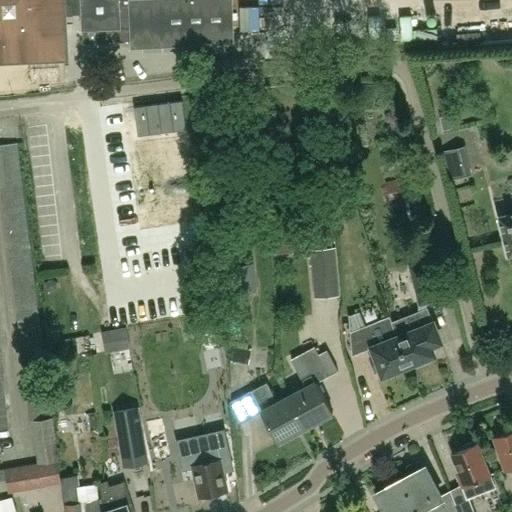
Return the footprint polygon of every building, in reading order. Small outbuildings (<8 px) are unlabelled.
[(0,0),(0,58),(63,55),(62,16),(73,15),(82,15),(83,29),(104,28),(105,41),(132,40),(132,47),(234,43),(232,0),(0,0)] [(403,60),(410,58),(408,51),(401,53),(403,60)] [(183,100),(134,106),(138,135),(186,129),(183,100)] [(32,421),(38,463),(59,460),(53,418),(52,418),(18,143),(0,144),(0,180),(31,421),(32,421)] [(444,152),(451,179),(462,176),(459,165),(467,163),(463,147),(444,152)] [(201,188),(162,192),(164,212),(204,208),(201,188)] [(511,212),(500,216),(510,255),(511,253),(511,212)] [(275,253),(296,252),(295,236),(273,238),(275,253)] [(313,278),(337,276),(335,248),(311,250),(313,278)] [(431,260),(409,267),(409,268),(409,267),(420,305),(442,299),(431,260)] [(235,294),(255,291),(251,264),(231,266),(235,294)] [(393,293),(402,314),(420,306),(411,285),(393,293)] [(434,355),(431,346),(441,342),(433,322),(433,323),(427,309),(392,323),(397,337),(398,337),(410,367),(424,361),(425,359),(434,355)] [(410,367),(398,337),(397,337),(392,323),(389,316),(350,331),(352,356),(372,348),(375,356),(369,358),(375,372),(381,370),(383,375),(393,371),(396,372),(410,367)] [(126,328),(102,332),(106,352),(130,348),(126,328)] [(306,387),(289,397),(305,428),(333,413),(316,382),(338,371),(327,351),(319,355),(315,347),(291,360),(306,387)] [(305,428),(289,397),(278,402),(268,383),(240,397),(251,417),(262,411),(279,442),(305,428)] [(117,411),(126,466),(144,463),(135,408),(117,411)] [(225,429),(178,440),(184,468),(194,466),(200,496),(228,490),(224,471),(234,469),(225,429)] [(511,431),(494,437),(505,470),(511,467),(511,431)] [(474,511),(469,497),(479,493),(495,486),(478,443),(475,444),(474,441),(462,446),(464,449),(452,454),(460,473),(457,474),(462,486),(451,491),(460,511),(474,511)] [(9,491),(40,485),(36,466),(6,471),(9,491)] [(418,510),(418,511),(460,511),(451,491),(441,496),(425,467),(401,480),(418,510)] [(78,475),(62,477),(65,511),(89,511),(90,511),(102,508),(99,500),(97,484),(80,487),(78,475)] [(102,508),(102,509),(101,510),(101,511),(131,511),(128,501),(132,499),(126,481),(110,486),(108,480),(100,483),(102,499),(99,500),(102,508)] [(387,511),(418,511),(418,510),(401,480),(377,493),(387,511)]
